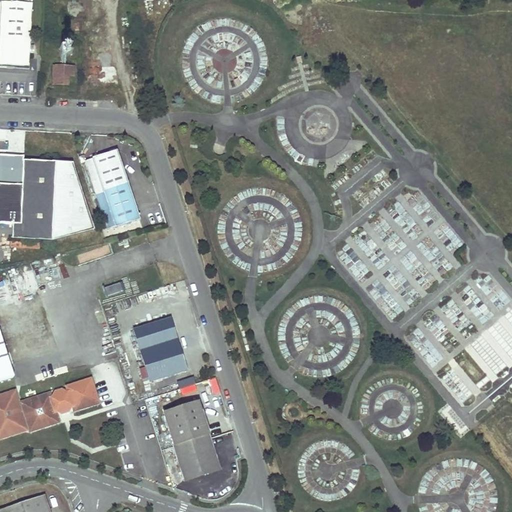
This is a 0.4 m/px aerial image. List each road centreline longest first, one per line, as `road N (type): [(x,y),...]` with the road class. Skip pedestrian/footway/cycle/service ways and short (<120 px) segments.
road 1 (unclassified): [(144,129),(256,465),(263,511)]
road 2 (unclassified): [(144,129),(118,119),(0,112)]
road 3 (track): [(109,0),(134,122)]
